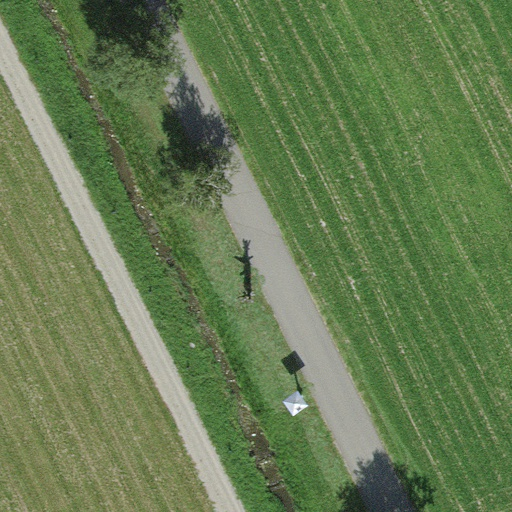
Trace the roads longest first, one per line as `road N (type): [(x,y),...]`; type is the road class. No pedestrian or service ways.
road 1 (unclassified): [(393,511),(144,0)]
road 2 (track): [(0,53),(224,511)]
